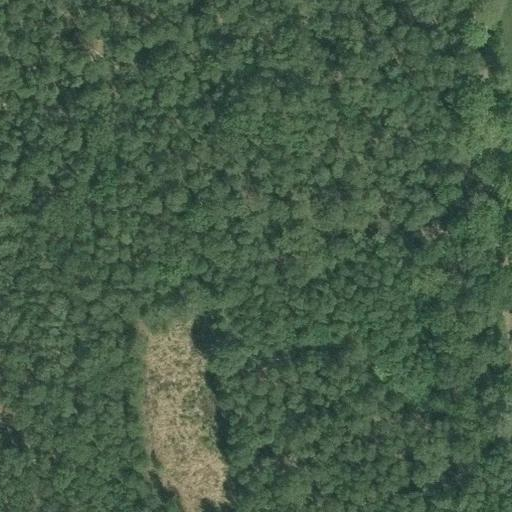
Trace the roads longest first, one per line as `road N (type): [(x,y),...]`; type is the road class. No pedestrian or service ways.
road 1 (track): [(482,0),(511,282)]
road 2 (track): [(460,229),(307,229)]
